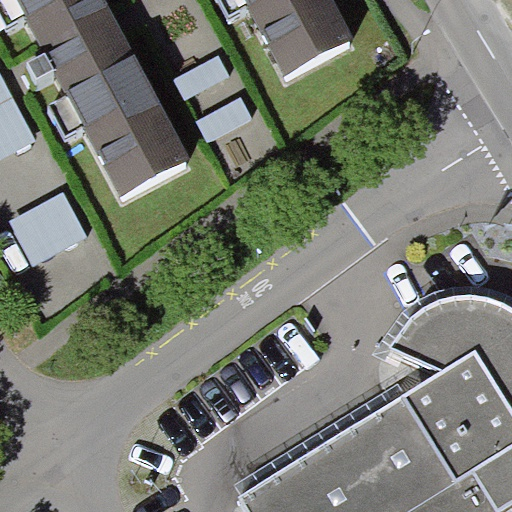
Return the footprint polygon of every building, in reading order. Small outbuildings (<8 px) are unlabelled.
[(192,167),(103,0),(15,0),(47,59),(123,203),(192,167)] [(333,0),(240,0),(287,88),(360,49),(333,0)] [(0,64),(0,163),(41,141),(0,64)] [(66,196),(12,223),(34,266),(88,239),(66,196)] [(511,511),(511,314),(490,306),(475,305),(463,304),(433,310),(409,327),(395,354),(440,376),(241,503),(246,511),(511,511)]
